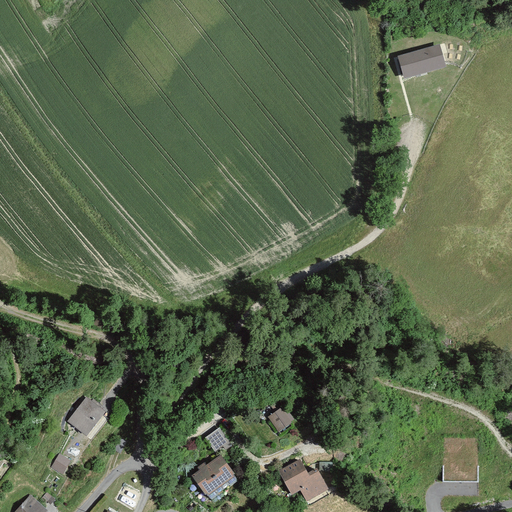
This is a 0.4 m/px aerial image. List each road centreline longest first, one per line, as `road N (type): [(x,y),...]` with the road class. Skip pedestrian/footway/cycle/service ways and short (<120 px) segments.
road 1 (track): [(420,119),(386,223),(235,327),(141,455)]
road 2 (track): [(511,451),(475,410),(333,364),(232,366),(155,436)]
road 3 (track): [(136,364),(108,335),(0,305)]
road 4 (residential): [(137,511),(148,477),(135,464),(119,470),(81,511)]
